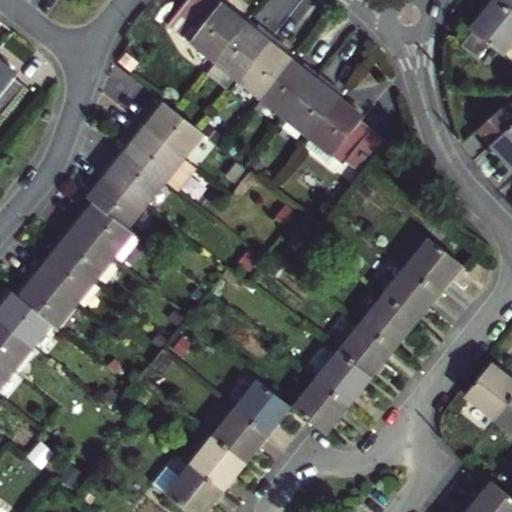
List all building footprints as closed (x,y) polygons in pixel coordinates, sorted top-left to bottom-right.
[(176,30),(213,60),(245,21),(222,2),(220,5),(213,0),(187,0),(168,24),(176,30)] [(511,44),(511,12),(497,0),(493,0),(471,28),(473,30),(489,42),(494,46),(504,54),(511,44)] [(511,0),(497,0),(511,12),(511,0)] [(237,79),(272,36),(257,24),(254,28),(245,21),(213,60),(216,62),(235,78),(237,79)] [(168,24),(164,28),(172,34),(176,30),(168,24)] [(477,57),(489,42),(473,30),(461,45),(477,57)] [(287,47),(272,36),(237,79),(262,99),(294,60),(283,52),(287,47)] [(18,75),(0,60),(0,118),(26,86),(15,78),(18,75)] [(284,117),(319,73),(305,62),(302,66),(294,60),(262,99),(284,117)] [(235,78),(216,62),(208,73),(227,88),(235,78)] [(284,117),(308,136),(340,96),(331,89),(333,85),(319,73),(284,117)] [(308,136),(332,155),(342,164),(347,158),(362,171),(369,164),(387,140),(362,121),(365,116),(340,96),(308,136)] [(174,108),(164,101),(157,111),(154,108),(142,123),(185,157),(204,133),(202,131),(198,128),(174,108)] [(511,117),(500,105),(476,128),(511,167),(511,117)] [(185,157),(142,123),(130,138),(133,140),(127,149),(166,181),(185,157)] [(202,131),(204,133),(216,142),(222,135),(208,124),(202,131)] [(332,155),(308,136),(301,144),(325,164),(332,155)] [(166,181),(127,149),(120,157),(117,155),(104,170),(147,204),(166,181)] [(92,199),(95,201),(129,228),(147,204),(104,170),(92,184),(96,187),(89,197),(92,199)] [(92,199),(83,209),(87,212),(95,201),(92,199)] [(72,223),(114,256),(134,232),(129,228),(95,201),(87,212),(83,209),(72,223)] [(96,280),(114,256),(72,223),(60,238),(64,241),(57,249),(96,280)] [(141,238),(134,232),(114,256),(121,262),(141,238)] [(430,236),(406,266),(438,292),(462,263),(430,236)] [(60,238),(53,246),(57,249),(64,241),(60,238)] [(53,246),(46,254),(50,257),(57,249),(53,246)] [(96,280),(57,249),(50,257),(46,254),(35,270),(77,304),(96,280)] [(438,292),(406,266),(383,294),(415,321),(438,292)] [(52,323),(59,328),(77,304),(35,270),(23,284),(27,286),(19,296),(52,323)] [(33,346),(52,323),(19,296),(13,291),(6,301),(2,298),(0,300),(0,319),(33,346)] [(394,347),(415,321),(383,294),(362,321),(394,347)] [(0,357),(15,370),(33,346),(0,319),(0,357)] [(394,347),(362,321),(339,349),(371,375),(394,347)] [(348,404),(371,375),(339,349),(316,378),(348,404)] [(0,388),(15,370),(0,357),(0,388)] [(465,395),(495,419),(511,397),(511,377),(492,362),(465,395)] [(235,408),(267,433),(290,405),(259,378),(235,408)] [(348,404),(316,378),(293,407),(308,419),(325,432),(348,404)] [(511,432),(511,397),(495,419),(511,432)] [(267,433),(235,408),(213,435),(245,461),(267,433)] [(245,461),(213,435),(190,464),(222,489),(245,461)] [(152,483),(166,494),(188,511),(203,511),(222,489),(190,464),(180,476),(166,465),(152,483)] [(511,511),(511,495),(492,479),(468,509),(472,511),(511,511)]
